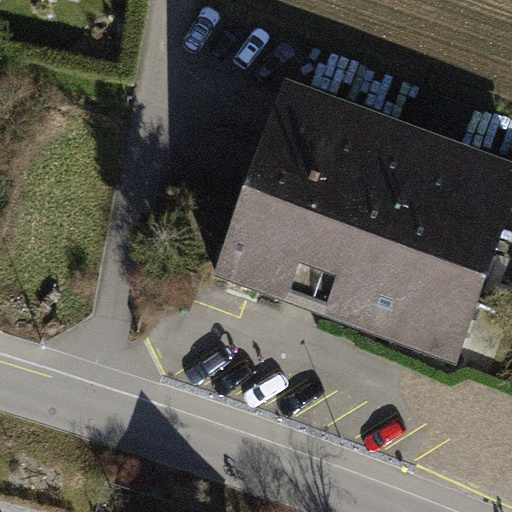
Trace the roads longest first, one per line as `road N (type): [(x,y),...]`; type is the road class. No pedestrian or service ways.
road 1 (residential): [(173,0),(114,330),(84,406)]
road 2 (residential): [(385,511),(84,406)]
